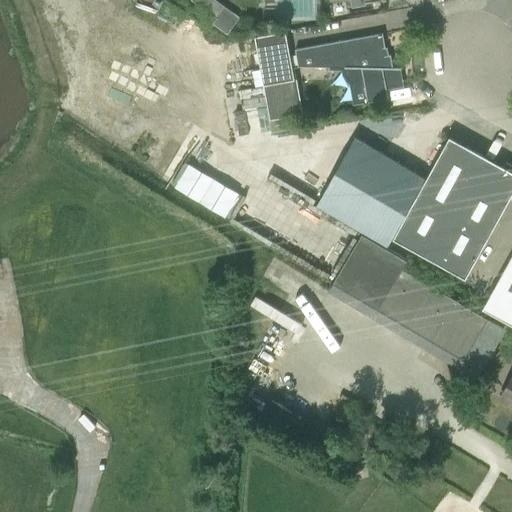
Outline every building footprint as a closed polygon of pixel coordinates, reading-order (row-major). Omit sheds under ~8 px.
[(223,6),(215,19),(230,28),(238,16),(223,6)] [(294,80),(285,31),(254,37),(269,121),(302,115),(296,80),(294,80)] [(383,56),(382,49),(385,48),(382,34),(294,50),(298,67),(328,68),(329,70),(341,71),(341,75),(345,82),(348,84),(352,105),(367,103),(387,99),(385,88),(400,85),(397,69),(400,69),(400,68),(392,68),(390,55),(383,56)] [(363,130),(323,201),(393,239),(432,168),(363,130)] [(429,259),(485,158),(449,138),(432,168),(393,239),(429,259)] [(237,220),(262,161),(231,147),(222,169),(229,172),(213,209),(237,220)] [(503,168),(485,158),(429,259),(465,279),(511,196),(511,166),(505,163),(505,164),(503,168)] [(463,360),(487,319),(399,267),(403,261),(358,234),(330,282),(463,360)] [(482,309),(511,325),(511,254),(497,281),(482,309)] [(511,377),(500,398),(511,404),(511,377)] [(354,413),(344,431),(382,453),(393,436),(354,413)] [(331,426),(319,445),(327,450),(338,431),(331,426)]
